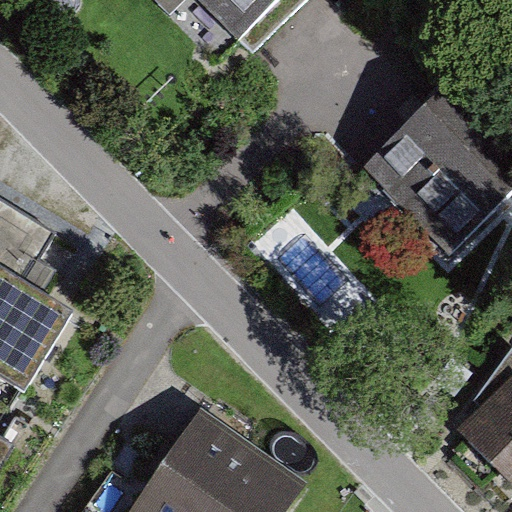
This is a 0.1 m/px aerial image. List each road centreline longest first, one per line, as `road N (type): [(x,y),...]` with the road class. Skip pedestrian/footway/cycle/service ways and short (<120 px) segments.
road 1 (residential): [(424,511),(151,237),(0,70)]
road 2 (unknown): [(151,237),(16,511)]
